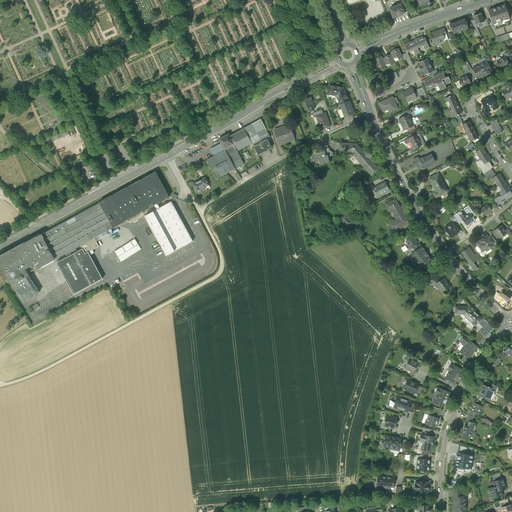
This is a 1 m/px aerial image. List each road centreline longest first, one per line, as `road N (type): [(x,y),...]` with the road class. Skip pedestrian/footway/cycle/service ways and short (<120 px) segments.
road 1 (track): [(198,208),(221,257),(217,275),(63,360),(0,385)]
road 2 (residential): [(169,155),(198,208),(370,114)]
road 3 (tertiary): [(338,60),(169,155)]
road 4 (tertiary): [(370,114),(445,252)]
road 5 (tertiary): [(169,155),(37,228)]
road 6 (tertiary): [(357,50),(487,0)]
road 7 (residential): [(507,168),(468,99),(511,76)]
